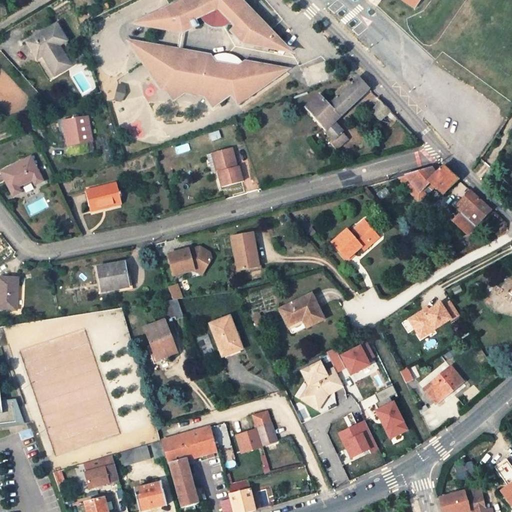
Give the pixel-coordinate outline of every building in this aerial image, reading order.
[(279,42),(239,0),(181,0),(169,6),(173,14),(183,16),(180,32),(184,33),(184,32),(197,26),(193,20),(201,17),(213,11),(215,13),(214,19),(215,21),(217,22),(218,22),(220,21),(221,19),(222,14),(223,13),(232,23),(237,28),(232,33),(242,43),(268,48),(271,45),(274,48),(275,48),(277,48),(278,47),(279,45),(278,43),(279,42)] [(416,6),(407,0),(401,0),(414,9),(416,6)] [(173,14),(169,6),(132,24),(180,32),(183,16),(173,14)] [(202,18),(205,21),(206,22),(212,25),(219,27),(224,27),(229,25),(232,23),(223,13),(222,14),(221,19),(220,21),(218,22),(217,22),(215,21),(214,19),(215,13),(213,11),(201,17),(202,18)] [(66,41),(56,24),(26,42),(37,59),(42,56),(48,65),(55,76),(70,66),(62,54),(58,56),(53,49),(58,46),(66,41)] [(127,40),(134,50),(144,43),(127,40)] [(268,48),(288,52),(279,42),(278,43),(279,45),(278,47),(277,48),(275,48),(274,48),(271,45),(268,48)] [(210,57),(209,55),(180,50),(177,49),(144,43),(134,50),(143,64),(146,62),(152,72),(150,74),(162,90),(192,96),(193,93),(203,95),(202,98),(219,101),(225,97),(224,95),(227,93),(229,95),(233,97),(235,98),(237,99),(238,100),(239,102),(276,76),(275,74),(274,73),(272,71),(271,71),(269,70),(266,70),(263,70),(261,69),(259,67),(258,64),(244,61),(242,62),(235,67),(214,63),(210,57)] [(58,46),(53,49),(58,56),(62,54),(58,46)] [(218,54),(210,57),(214,63),(235,67),(242,62),(238,58),(234,56),(230,55),(226,54),(222,54),(218,54)] [(285,69),(258,64),(259,67),(261,69),(263,70),(266,70),(269,70),(271,71),(272,71),(274,73),(275,74),(276,76),(285,69)] [(45,67),(52,78),(55,76),(48,65),(45,67)] [(326,66),(304,69),(306,84),(328,81),(326,66)] [(343,131),(334,122),(368,88),(358,77),(351,83),(348,81),(335,93),(338,96),(329,105),(319,95),(305,107),(325,130),(324,132),(332,141),(341,133),(343,131)] [(371,110),(380,119),(389,110),(380,101),(371,110)] [(72,118),(62,120),(68,154),(89,150),(88,143),(92,142),(87,115),(78,117),(72,118)] [(341,133),(332,141),(330,144),(336,148),(346,139),(341,133)] [(236,166),(231,148),(207,154),(213,173),(218,172),(221,187),(242,181),(238,166),(236,166)] [(42,181),(30,157),(0,172),(12,196),(20,192),(18,186),(32,180),(35,185),(42,181)] [(434,187),(442,194),(456,179),(441,165),(398,178),(403,184),(408,180),(418,192),(428,182),(434,187)] [(408,180),(403,184),(418,202),(434,187),(428,182),(418,192),(408,180)] [(116,183),(85,190),(90,211),(121,204),(116,183)] [(491,210),(470,191),(460,202),(455,208),(459,212),(474,225),(480,220),(491,210)] [(474,225),(459,212),(452,219),(467,233),(474,225)] [(374,234),(363,220),(349,233),(346,230),(331,243),(346,259),(360,246),(363,250),(371,243),(368,240),(374,234)] [(252,233),(232,237),(238,270),(258,266),(252,233)] [(368,240),(371,243),(377,238),(374,234),(368,240)] [(167,255),(173,276),(194,270),(193,268),(198,266),(204,270),(211,259),(209,253),(199,247),(193,249),(193,251),(189,252),(188,249),(167,255)] [(123,262),(97,267),(101,291),(127,287),(123,262)] [(202,275),(204,270),(198,266),(193,268),(194,270),(202,275)] [(0,308),(16,310),(17,278),(0,277),(0,308)] [(317,307),(311,294),(279,309),(287,326),(301,320),(305,327),(323,319),(319,310),(316,312),(314,308),(317,307)] [(171,307),(176,320),(183,317),(177,299),(160,301),(163,310),(171,307)] [(423,310),(412,317),(422,332),(432,326),(434,329),(450,319),(450,320),(459,315),(451,301),(442,307),(440,303),(429,311),(425,313),(423,310)] [(229,316),(210,324),(222,356),(242,349),(241,347),(244,346),(238,330),(235,332),(229,316)] [(422,332),(412,317),(409,319),(421,338),(434,329),(432,326),(422,332)] [(176,353),(163,320),(144,328),(156,360),(176,353)] [(292,333),(305,327),(301,320),(287,326),(290,333),(292,333)] [(367,344),(342,357),(351,375),(370,366),(367,361),(374,358),(367,344)] [(334,349),(327,353),(335,369),(337,373),(344,369),(334,349)] [(337,373),(335,369),(325,373),(320,363),(302,372),(310,385),(305,393),(311,397),(307,403),(318,410),(328,395),(326,391),(332,388),(334,392),(344,387),(337,373)] [(462,382),(450,367),(424,389),(436,403),(462,382)] [(413,380),(407,368),(400,371),(406,383),(413,380)] [(375,403),(379,410),(393,404),(390,397),(397,394),(392,385),(374,394),(378,402),(375,403)] [(311,397),(305,393),(301,398),(307,403),(311,397)] [(0,423),(14,422),(12,402),(0,404),(0,401),(0,423)] [(14,422),(0,423),(0,426),(21,424),(12,402),(14,422)] [(379,410),(377,411),(380,418),(382,418),(384,422),(382,422),(390,438),(406,430),(393,404),(379,410)] [(252,416),(255,428),(256,430),(261,447),(276,443),(270,424),(266,412),(252,416)] [(372,436),(365,421),(357,425),(358,427),(350,431),(349,429),(339,434),(346,448),(351,446),(355,456),(369,449),(364,440),(372,436)] [(162,441),(169,465),(185,460),(216,451),(209,427),(162,441)] [(256,430),(235,436),(240,453),(261,447),(256,430)] [(150,444),(154,458),(163,456),(159,441),(150,444)] [(124,466),(151,458),(147,445),(120,453),(124,466)] [(351,446),(346,448),(351,458),(355,456),(351,446)] [(100,468),(83,473),(88,489),(118,480),(111,455),(97,459),(100,468)] [(181,507),(197,502),(185,462),(185,460),(169,465),(181,507)] [(511,505),(511,467),(508,460),(496,467),(508,486),(502,490),(511,505)] [(56,484),(65,482),(61,470),(52,472),(56,484)] [(247,511),(255,510),(253,501),(258,500),(256,491),(250,493),(247,481),(226,486),(230,500),(233,511),(247,511)] [(166,505),(161,482),(133,489),(139,511),(166,505)] [(442,511),(450,511),(454,511),(466,511),(469,511),(475,510),(475,511),(484,511),(484,508),(480,487),(439,498),(442,511)] [(106,511),(106,510),(105,505),(103,499),(84,503),(85,506),(78,508),(78,511),(106,511)] [(233,511),(230,500),(220,502),(222,511),(233,511)]
